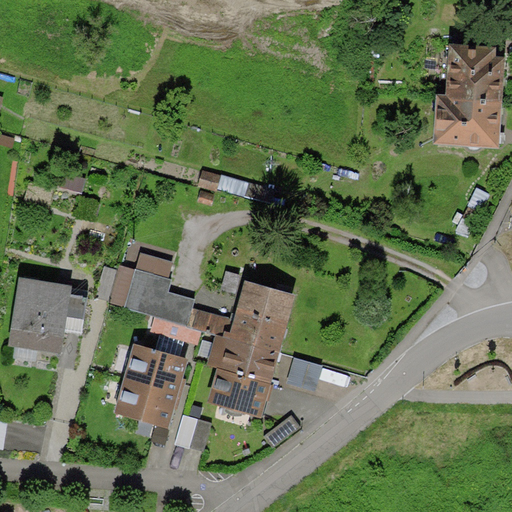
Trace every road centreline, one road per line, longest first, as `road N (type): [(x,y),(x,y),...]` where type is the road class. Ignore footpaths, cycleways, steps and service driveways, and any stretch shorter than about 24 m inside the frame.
road 1 (residential): [(511,320),(462,331),(238,507)]
road 2 (residential): [(0,466),(206,489),(238,507)]
